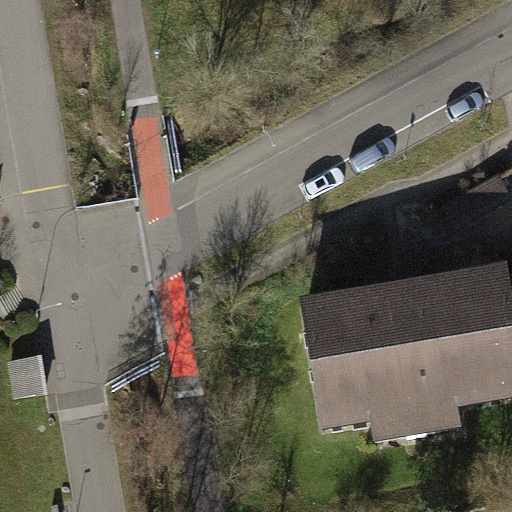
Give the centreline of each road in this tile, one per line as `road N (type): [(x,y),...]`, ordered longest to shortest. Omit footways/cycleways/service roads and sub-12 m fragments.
road 1 (residential): [(60,270),(166,250),(511,70)]
road 2 (residential): [(15,0),(60,270)]
road 3 (residential): [(60,270),(97,511)]
